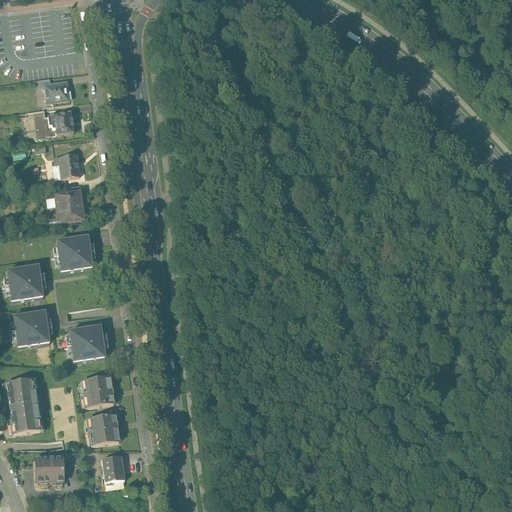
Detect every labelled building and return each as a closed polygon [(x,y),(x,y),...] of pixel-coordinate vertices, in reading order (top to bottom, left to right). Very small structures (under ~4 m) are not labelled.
[(43,88),(47,87),(48,87),(50,87),(49,81),(37,83),(39,91),(43,90),(44,90),(43,88)] [(67,94),(66,90),(65,85),(43,88),(46,106),(68,102),(68,101),(70,101),(70,100),(69,94),(67,94)] [(29,136),(38,135),(39,135),(46,134),(43,112),(26,115),(29,136)] [(63,137),(67,137),(73,136),(72,133),(74,132),(73,125),(72,117),(70,117),(70,114),(60,116),(60,117),(48,118),(49,129),(52,128),(52,131),(55,131),(56,137),(62,136),(63,137)] [(59,167),(59,168),(61,181),(78,179),(76,158),(54,161),(54,167),(59,167)] [(54,202),(53,202),(46,203),(47,211),(55,210),(57,226),(66,225),(67,225),(83,222),(82,213),(85,213),(83,203),(83,202),(81,203),(80,202),(79,193),(61,196),(54,197),(54,202)] [(88,239),(55,243),(59,275),(92,271),(88,239)] [(38,268),(6,272),(10,304),(42,300),(38,268)] [(45,314),(12,318),(16,350),(49,346),(45,314)] [(101,328),(68,332),(72,365),(105,361),(101,328)] [(109,379),(86,382),(81,383),(85,410),(112,406),(109,379)] [(9,403),(10,411),(37,407),(36,398),(34,398),(32,382),(19,383),(5,385),(7,403),(9,403)] [(38,415),(37,407),(10,411),(11,418),(9,419),(12,437),(39,433),(37,416),(37,415),(38,415)] [(87,421),(87,427),(87,428),(90,448),(118,444),(114,417),(87,421)] [(84,466),(84,459),(84,454),(72,455),(72,466),(84,466)] [(62,460),(61,460),(34,461),(35,485),(63,484),(62,460)] [(102,462),(102,464),(105,485),(112,484),(112,485),(123,483),(121,464),(119,464),(118,460),(102,462)]
